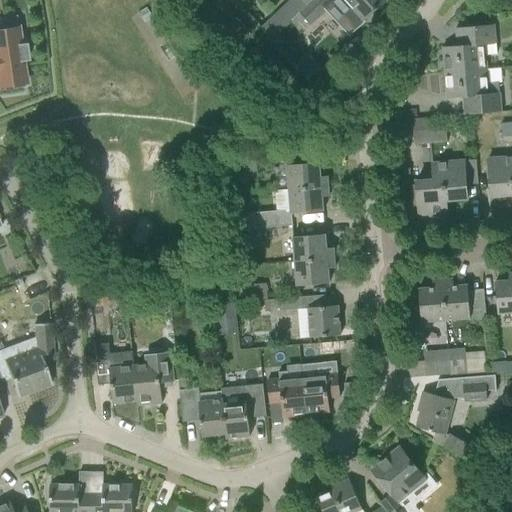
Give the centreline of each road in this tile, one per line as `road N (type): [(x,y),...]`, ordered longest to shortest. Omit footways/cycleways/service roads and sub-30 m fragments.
road 1 (unclassified): [(265,471),(364,427),(379,409),(386,378),(375,256)]
road 2 (unclassified): [(375,256),(365,146),(371,95),(393,48),(433,0)]
road 3 (residential): [(0,169),(64,284),(76,428)]
road 4 (unclassified): [(265,471),(217,479),(76,428)]
road 5 (residential): [(511,240),(375,256)]
